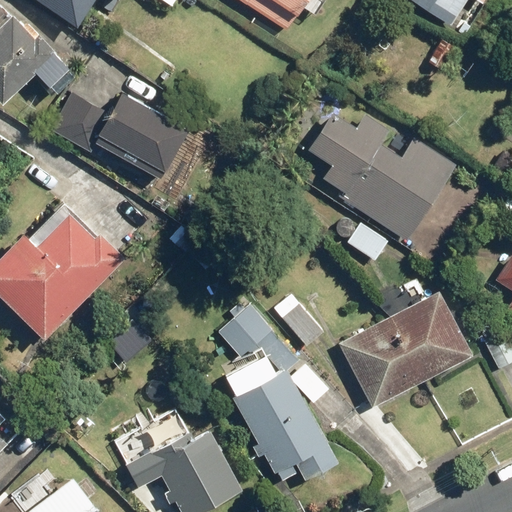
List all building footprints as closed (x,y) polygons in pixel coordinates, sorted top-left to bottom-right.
[(42,0),(78,21),(90,0),(42,0)] [(304,0),(243,0),(286,28),(304,0)] [(415,0),(450,22),(464,0),(477,0),(481,2),(482,0),(415,0)] [(0,25),(0,98),(3,102),(35,69),(49,83),(69,63),(55,50),(15,10),(0,25)] [(420,23),(413,37),(431,47),(439,34),(420,23)] [(161,176),(187,127),(121,92),(95,141),(161,176)] [(88,148),(106,110),(71,93),(53,132),(88,148)] [(345,190),(341,196),(405,237),(453,161),(412,135),(400,154),(379,141),(389,126),(364,111),(355,126),(330,110),(307,147),(330,161),(321,175),(345,190)] [(511,153),(502,147),(491,166),(510,178),(511,175),(511,153)] [(99,229),(95,233),(69,208),(36,242),(24,230),(0,254),(0,293),(45,337),(79,302),(125,253),(99,229)] [(360,221),(351,236),(375,252),(385,237),(360,221)] [(203,238),(171,268),(186,285),(219,255),(203,238)] [(511,293),(504,307),(511,311),(511,254),(510,253),(495,277),(511,288),(511,293)] [(339,339),(371,403),(472,352),(439,288),(339,339)] [(274,306),(306,343),(324,328),(291,291),(274,306)] [(280,367),(293,381),(311,401),(328,386),(250,301),(218,330),(240,353),(247,347),(252,353),(261,345),(280,367)] [(483,337),(497,366),(511,358),(511,345),(503,327),(483,337)] [(293,381),(280,367),(231,394),(256,439),(250,443),(256,454),(262,451),(272,469),(275,468),(280,476),(297,467),(302,477),(336,459),(293,381)] [(32,416),(4,443),(20,459),(48,432),(32,416)] [(125,460),(137,484),(159,472),(180,511),(194,511),(242,488),(209,426),(193,435),(188,427),(125,460)] [(101,511),(71,473),(21,511),(101,511)]
